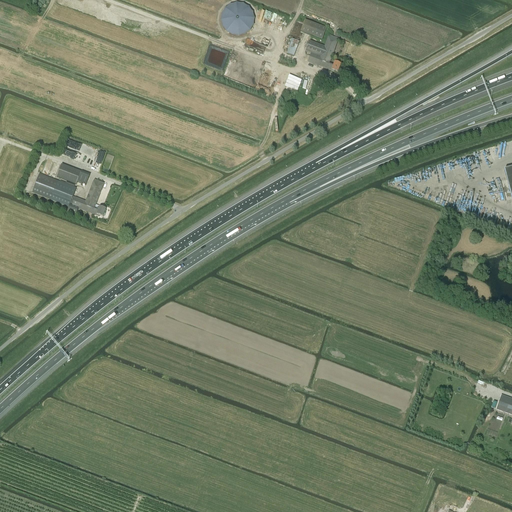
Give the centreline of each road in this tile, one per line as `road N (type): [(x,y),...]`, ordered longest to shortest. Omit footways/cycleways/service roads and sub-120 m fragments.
road 1 (unclassified): [(0,349),(189,206),(511,15)]
road 2 (motorway): [(315,166),(126,285),(0,389)]
road 3 (motorway): [(0,409),(133,298),(285,200)]
road 4 (motorway): [(285,200),(511,99)]
road 5 (motorway): [(285,200),(511,115)]
road 6 (motorway): [(511,48),(315,166)]
road 7 (motorway): [(511,76),(315,166)]
road 8 (track): [(306,69),(106,0)]
